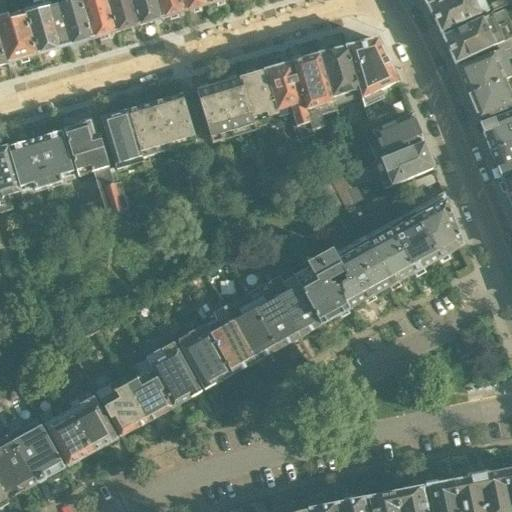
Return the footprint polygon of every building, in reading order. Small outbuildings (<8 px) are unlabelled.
[(0,0),(0,50),(4,64),(6,63),(6,64),(19,61),(19,60),(37,55),(24,11),(7,16),(2,0),(0,0)] [(24,11),(37,55),(67,46),(53,0),(41,0),(43,6),(24,11)] [(53,0),(67,46),(90,39),(78,0),(75,0),(70,2),(69,0),(53,0)] [(78,0),(90,39),(114,32),(104,0),(78,0)] [(104,0),(114,32),(137,26),(129,0),(104,0)] [(129,0),(137,26),(160,19),(154,0),(129,0)] [(154,0),(160,19),(183,12),(180,0),(154,0)] [(180,0),(183,12),(206,6),(204,0),(180,0)] [(483,0),(440,0),(427,7),(440,34),(480,15),(488,11),(483,0)] [(503,0),(497,0),(490,4),(493,11),(506,5),(503,0)] [(454,65),(503,42),(511,37),(511,28),(503,10),(492,16),(491,15),(482,19),(441,38),(454,65)] [(376,41),(356,46),(346,49),(361,100),(364,107),(382,99),(378,92),(397,83),(376,41)] [(361,100),(346,49),(345,49),(318,57),(334,107),(335,107),(360,99),(361,100)] [(502,50),(456,69),(466,96),(511,76),(511,67),(510,68),(502,50)] [(291,64),(311,131),(312,131),(324,127),(321,116),(336,112),(335,107),(334,107),(318,57),(318,56),(291,64)] [(313,136),(312,131),(311,131),(291,64),(264,72),(276,112),(277,112),(290,109),(295,126),(293,127),(297,141),(313,136)] [(276,112),(264,72),(239,80),(253,124),(268,120),(267,118),(278,115),(277,112),(276,112)] [(511,76),(466,96),(477,122),(511,107),(511,76)] [(254,125),(253,124),(239,80),(197,92),(211,138),(254,125)] [(195,144),(182,96),(155,104),(169,152),(195,144)] [(142,159),(169,152),(155,104),(128,112),(142,159)] [(141,160),(142,159),(128,112),(101,120),(116,171),(129,168),(142,163),(141,160)] [(511,112),(478,125),(489,152),(511,142),(511,112)] [(375,161),(423,141),(411,115),(364,135),(375,161)] [(101,201),(86,205),(91,222),(128,211),(128,208),(127,208),(120,184),(117,184),(114,173),(110,174),(100,136),(94,138),(89,123),(79,125),(79,126),(64,131),(76,172),(75,172),(77,178),(93,173),(101,201)] [(26,142),(6,148),(20,196),(22,195),(34,191),(62,183),(76,180),(73,172),(73,173),(61,132),(43,137),(43,138),(26,143),(26,142)] [(511,142),(489,152),(500,179),(511,174),(511,142)] [(390,187),(433,169),(423,144),(372,164),(383,191),(390,187)] [(229,146),(214,151),(219,166),(234,161),(229,146)] [(286,147),(277,148),(278,158),(286,158),(286,147)] [(24,203),(22,195),(20,196),(6,148),(0,149),(0,224),(1,229),(10,226),(8,216),(5,216),(5,213),(12,211),(11,207),(24,203)] [(331,179),(342,175),(347,173),(342,162),(327,169),(331,179)] [(356,203),(342,175),(331,179),(329,180),(345,208),(356,203)] [(405,196),(425,187),(435,183),(432,175),(402,187),(405,196)] [(511,178),(501,183),(505,193),(506,193),(511,209),(511,178)] [(412,211),(438,260),(462,246),(442,194),(412,211)] [(305,198),(301,200),(285,206),(290,219),(310,210),(305,198)] [(75,210),(36,221),(39,232),(78,221),(75,210)] [(414,273),(438,260),(412,211),(388,224),(392,231),(414,273)] [(389,287),(414,273),(392,231),(388,224),(362,239),(389,287)] [(263,255),(276,248),(271,237),(257,244),(263,255)] [(345,311),(389,287),(362,239),(337,253),(335,250),(334,250),(332,251),(338,261),(338,262),(345,311)] [(248,248),(240,252),(247,267),(256,262),(248,248)] [(293,277),(320,326),(345,311),(338,262),(338,261),(332,251),(331,250),(306,264),(309,268),(293,277)] [(320,326),(293,277),(290,271),(267,283),(298,338),(320,326)] [(255,310),(277,350),(298,338),(267,283),(256,289),(261,297),(250,304),(253,311),(255,310)] [(253,311),(250,304),(246,296),(224,308),(254,363),(277,350),(255,310),(253,311)] [(254,363),(224,308),(212,314),(217,322),(206,328),(208,333),(231,376),(254,363)] [(164,324),(171,336),(180,331),(174,319),(164,324)] [(171,336),(164,324),(156,329),(163,341),(171,336)] [(231,376),(208,333),(192,342),(189,335),(176,342),(204,391),(214,385),(215,385),(231,376)] [(165,357),(148,366),(172,408),(172,409),(190,399),(189,398),(200,392),(177,350),(173,343),(162,350),(165,357)] [(156,417),(172,408),(148,366),(145,360),(132,368),(134,373),(121,379),(146,423),(156,418),(156,417)] [(137,428),(146,423),(121,379),(119,380),(113,371),(110,372),(109,371),(90,382),(120,437),(136,428),(137,428)] [(83,403),(68,411),(92,453),(107,444),(108,445),(116,439),(93,397),(83,403)] [(76,461),(92,453),(68,411),(44,425),(67,467),(77,462),(76,461)] [(8,434),(36,484),(43,480),(63,469),(36,419),(20,428),(20,427),(8,434)] [(0,491),(6,501),(33,486),(36,484),(8,434),(0,438),(0,491)] [(511,511),(511,471),(502,473),(509,511),(511,511)] [(483,511),(509,511),(502,473),(476,478),(483,511)] [(457,511),(483,511),(476,478),(451,483),(457,511)] [(431,511),(457,511),(451,483),(436,486),(436,485),(426,487),(431,511)] [(427,511),(422,488),(395,493),(398,511),(427,511)] [(398,511),(395,493),(368,499),(370,511),(398,511)] [(366,511),(363,499),(336,504),(337,511),(366,511)]
